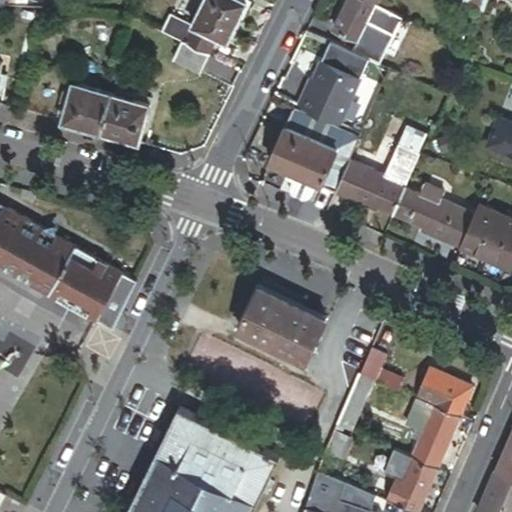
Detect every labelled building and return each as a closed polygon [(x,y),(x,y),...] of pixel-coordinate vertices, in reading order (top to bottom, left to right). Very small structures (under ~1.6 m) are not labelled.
[(182,43),(206,56),(215,39),(227,45),(247,5),(238,0),(204,0),(191,27),(182,43)] [(372,11),(350,0),(347,0),(331,33),(355,46),(350,56),(360,61),(376,70),(399,25),(372,11)] [(350,0),(372,11),(378,0),(350,0)] [(482,6),(469,0),(461,0),(457,9),(477,18),(482,6)] [(22,10),(20,21),(33,24),(36,13),(22,10)] [(182,43),(191,27),(169,16),(161,32),(181,42),(182,43)] [(182,43),(181,42),(171,60),(198,74),(208,56),(206,56),(182,43)] [(329,129),(356,141),(387,76),(376,70),(360,61),(329,129)] [(99,132),(110,93),(72,82),(60,121),(61,121),(99,132)] [(99,132),(138,144),(151,98),(133,93),(131,99),(110,93),(99,132)] [(299,95),(292,113),(303,118),(310,100),(299,95)] [(356,141),(329,129),(303,118),(292,113),(268,165),(333,194),(346,164),(356,141)] [(511,155),(511,124),(495,118),(485,145),(511,155)] [(401,192),(416,158),(394,148),(381,180),(379,183),(401,192)] [(350,203),(363,172),(346,164),(333,194),(332,195),(350,203)] [(390,215),(401,192),(379,183),(381,180),(363,172),(350,203),(367,211),(369,206),(390,215)] [(422,181),(414,198),(434,207),(436,203),(442,190),(422,181)] [(414,198),(401,192),(390,215),(425,230),(423,234),(457,249),(471,218),(436,203),(434,207),(414,198)] [(0,212),(6,216),(10,207),(0,201),(0,212)] [(0,265),(99,322),(127,273),(10,207),(6,216),(0,212),(0,265)] [(471,218),(457,249),(506,270),(511,255),(511,225),(475,209),(471,218)] [(137,279),(127,273),(99,322),(113,329),(137,279)] [(259,285),(240,326),(306,358),(326,316),(291,300),(259,285)] [(371,351),(361,372),(375,379),(380,369),(375,367),(380,356),(371,351)] [(432,404),(457,414),(469,385),(428,367),(415,397),(432,404)] [(380,369),(375,379),(395,388),(400,378),(380,369)] [(361,372),(359,371),(336,423),(352,430),(375,379),(361,372)] [(400,378),(395,388),(409,393),(413,383),(400,378)] [(432,404),(415,397),(404,424),(413,428),(410,436),(417,439),(432,404)] [(417,439),(410,455),(435,466),(457,414),(432,404),(417,439)] [(255,511),(282,457),(179,407),(128,511),(255,511)] [(511,423),(493,469),(511,477),(511,423)] [(349,438),(333,431),(325,449),(340,456),(349,438)] [(391,502),(410,455),(404,452),(384,499),(391,502)] [(415,511),(435,466),(410,455),(391,502),(414,511),(415,511)] [(511,511),(511,477),(493,469),(475,511),(511,511)] [(351,487),(316,471),(304,506),(320,511),(327,511),(333,494),(348,499),(351,487)]
